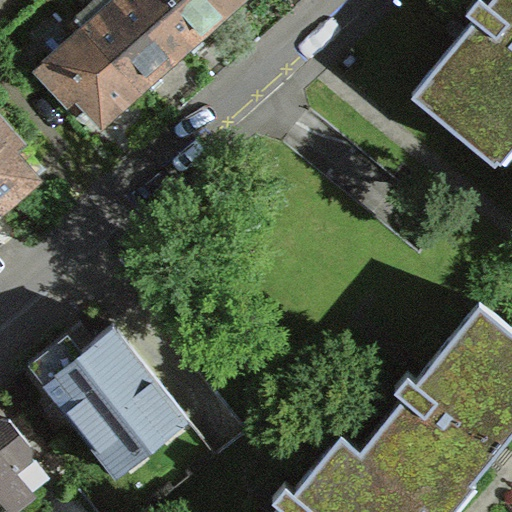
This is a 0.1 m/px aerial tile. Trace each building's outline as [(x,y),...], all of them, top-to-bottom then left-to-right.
[(201,0),(124,0),(122,2),(184,67),(227,26),(201,0)] [(201,0),(227,26),(255,0),(201,0)] [(78,26),(87,36),(148,102),(184,67),(122,2),(104,19),(96,10),(78,26)] [(511,2),(500,17),(491,11),(481,23),(490,30),(426,108),(511,177),(511,2)] [(148,102),(87,36),(43,78),(81,117),(86,112),(109,136),(148,102)] [(0,119),(0,208),(7,216),(51,177),(0,119)] [(511,333),(492,318),(429,394),(419,386),(408,400),(419,409),(372,465),(430,511),(474,511),(484,500),(484,493),(511,456),(511,333)] [(0,431),(0,511),(12,511),(38,492),(24,475),(51,454),(20,416),(0,431)] [(429,511),(352,449),(306,503),(297,497),(286,510),(289,511),(429,511)]
